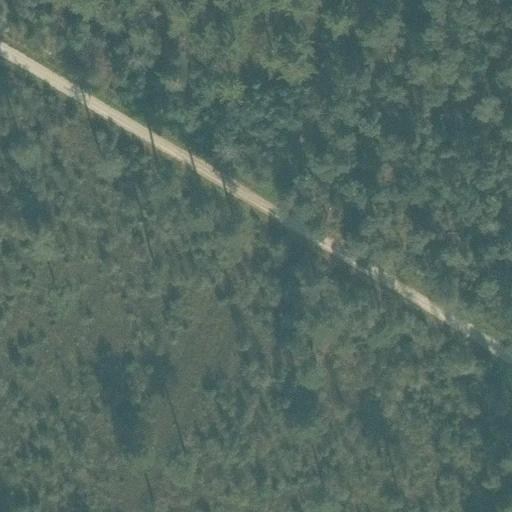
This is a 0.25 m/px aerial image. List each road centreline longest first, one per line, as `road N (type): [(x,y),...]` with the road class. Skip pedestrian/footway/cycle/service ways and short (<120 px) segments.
road 1 (track): [(0,48),(273,212)]
road 2 (track): [(273,212),(511,361)]
